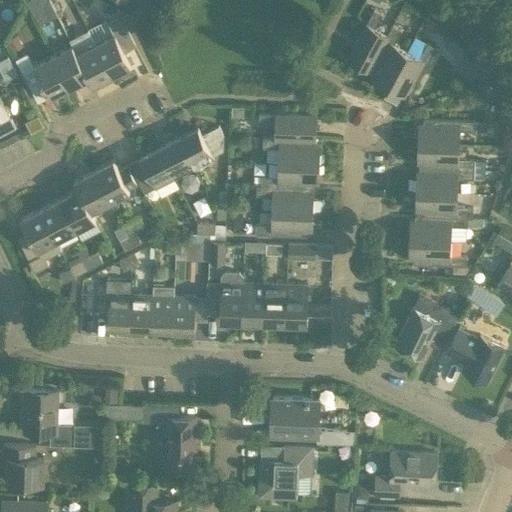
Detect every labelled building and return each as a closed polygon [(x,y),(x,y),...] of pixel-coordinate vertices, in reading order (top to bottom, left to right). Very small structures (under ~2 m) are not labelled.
[(382,14),(373,9),(346,59),(365,70),(386,34),(374,28),(382,14)] [(113,34),(96,43),(112,75),(130,65),(124,51),(134,46),(125,28),(119,17),(108,23),(113,34)] [(369,78),(386,87),(406,50),(393,43),(401,29),(392,25),(387,34),(386,34),(365,70),(372,73),(369,78)] [(71,45),(87,77),(86,77),(91,85),(112,75),(96,43),(89,30),(69,39),(72,45),(71,45)] [(406,50),(386,87),(404,96),(406,92),(410,95),(428,62),(436,48),(427,43),(419,57),(406,50)] [(71,45),(52,55),(68,87),(86,77),(87,77),(71,45)] [(27,52),(15,58),(29,85),(40,79),(50,96),(68,87),(52,55),(34,65),(27,52)] [(0,69),(1,70),(12,64),(8,55),(0,58),(0,69)] [(17,73),(12,64),(1,70),(5,79),(17,73)] [(0,96),(0,134),(4,133),(15,127),(0,96)] [(274,123),(274,137),(315,139),(316,115),(274,113),(258,113),(258,123),(274,123)] [(418,124),(417,142),(458,143),(459,131),(475,131),(486,131),(486,121),(475,121),(459,120),(422,119),(422,124),(418,124)] [(213,157),(212,155),(222,149),(223,134),(219,125),(201,133),(197,127),(178,137),(193,167),(213,157)] [(178,137),(158,147),(174,177),(193,167),(178,137)] [(274,137),(262,137),(255,137),(255,147),(262,147),(273,147),(278,148),(278,161),(319,161),(319,144),(314,144),(315,139),(274,137)] [(484,170),(484,160),(458,159),(458,143),(417,142),(416,167),(484,170)] [(154,187),(174,177),(158,147),(138,157),(128,163),(141,187),(152,182),(154,187)] [(112,159),(92,169),(110,200),(115,211),(124,206),(119,195),(129,190),(128,188),(136,183),(127,165),(118,169),(112,159)] [(253,185),(256,185),(313,186),(313,183),(318,183),(319,161),(278,161),(277,177),(272,177),(254,176),(253,185)] [(416,167),(415,191),(457,192),(457,178),(484,179),(484,170),(416,167)] [(77,188),(78,187),(90,210),(110,200),(92,169),(73,179),(77,188)] [(271,195),(271,209),(312,209),(313,186),(256,185),(255,195),(271,195)] [(90,210),(78,187),(77,188),(58,197),(75,229),(95,219),(90,210)] [(415,191),(414,217),(467,218),(472,218),(472,208),(456,207),(457,192),(415,191)] [(58,197),(39,207),(56,239),(75,229),(58,197)] [(216,206),(216,217),(226,217),(226,206),(216,206)] [(61,249),(56,239),(39,207),(20,217),(27,232),(16,238),(28,260),(34,271),(48,264),(45,258),(61,249)] [(485,208),(472,208),(472,218),(484,219),(485,208)] [(306,236),(307,231),(312,231),(312,209),(271,209),(270,225),(254,224),(254,234),(306,236)] [(409,219),(408,239),(450,240),(451,226),(456,226),(456,225),(467,225),(467,218),(414,217),(414,219),(409,219)] [(197,221),(196,233),(188,232),(188,240),(209,241),(210,233),(205,233),(206,221),(197,221)] [(210,233),(210,239),(225,239),(226,224),(214,223),(215,221),(206,221),(205,233),(210,233)] [(135,231),(127,235),(132,245),(140,241),(135,231)] [(511,242),(497,233),(492,240),(511,252),(511,257),(508,263),(510,264),(497,285),(511,293),(511,242)] [(127,235),(119,239),(124,249),(132,245),(127,235)] [(209,262),(224,262),(225,239),(210,239),(209,243),(210,243),(209,262)] [(454,255),(450,255),(450,240),(408,239),(408,258),(413,258),(412,264),(438,265),(466,266),(466,255),(454,255)] [(166,251),(175,252),(175,240),(167,240),(166,251)] [(175,240),(175,252),(184,252),(185,241),(175,240)] [(315,258),(315,244),(287,243),(287,257),(315,258)] [(96,251),(88,255),(94,265),(102,261),(96,251)] [(134,251),(127,255),(132,265),(140,261),(134,251)] [(94,265),(88,255),(80,259),(86,269),(94,265)] [(131,279),(132,265),(127,255),(118,260),(123,269),(123,279),(131,279)] [(218,320),(241,321),(243,281),(243,275),(239,271),(225,270),(220,274),(220,279),(218,320)] [(264,282),(243,281),(241,321),(262,322),(264,282)] [(497,314),(505,299),(473,281),(465,296),(497,314)] [(262,322),(284,323),(286,283),(264,282),(262,322)] [(308,283),(286,283),(284,323),(306,323),(308,283)] [(150,327),(172,328),(173,294),(174,285),(152,284),(152,293),(150,327)] [(106,325),(128,327),(130,293),(108,291),(108,295),(98,295),(98,308),(107,309),(106,325)] [(152,293),(130,293),(128,327),(150,327),(152,293)] [(194,329),(195,295),(173,294),(172,328),(194,329)] [(445,307),(439,319),(412,306),(394,343),(421,357),(435,329),(446,334),(456,313),(445,307)] [(503,347),(479,334),(477,337),(458,328),(446,351),(466,361),(462,369),(486,381),(503,347)] [(23,432),(50,433),(49,445),(73,446),(102,447),(104,424),(74,423),(74,425),(56,424),(57,390),(24,389),(23,432)] [(318,398),(271,397),(270,437),(316,438),(318,398)] [(143,405),(106,404),(105,418),(143,419),(143,405)] [(166,421),(165,469),(194,469),(196,416),(179,416),(179,406),(144,405),(143,420),(166,421)] [(3,443),(2,462),(7,462),(6,481),(42,483),(43,457),(34,457),(34,445),(3,443)] [(259,459),(258,497),(296,498),(297,475),(311,475),(312,446),(283,445),(282,459),(259,459)] [(375,476),(374,494),(398,495),(398,483),(435,485),(436,453),(390,450),(389,476),(375,476)] [(142,511),(141,511),(177,511),(178,501),(156,500),(157,484),(129,483),(128,511),(142,511)] [(335,511),(348,511),(349,495),(336,495),(335,511)] [(1,501),(0,511),(45,511),(46,502),(38,502),(1,501)]
